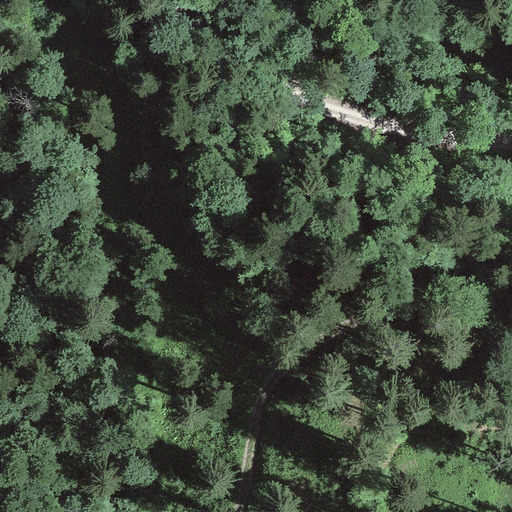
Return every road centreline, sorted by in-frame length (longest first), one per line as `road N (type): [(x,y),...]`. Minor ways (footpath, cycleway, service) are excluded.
road 1 (track): [(240,511),(259,402),(299,351),(349,324),(415,304),(467,299),(511,320)]
road 2 (track): [(170,0),(270,83),(310,103),(434,136),(511,144)]
